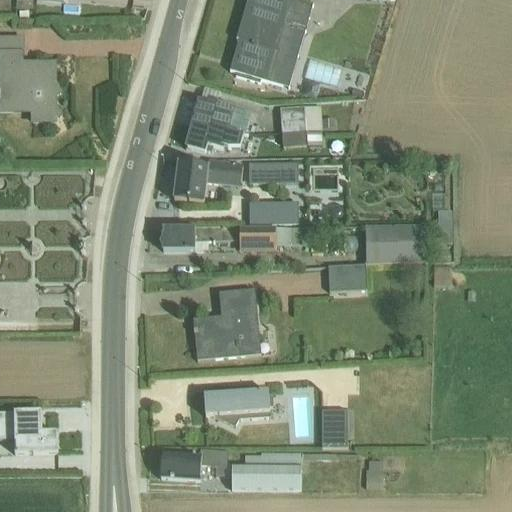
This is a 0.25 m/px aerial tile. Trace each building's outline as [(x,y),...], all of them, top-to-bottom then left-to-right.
[(236,60),(231,74),(237,76),(237,79),(252,83),(253,80),(270,85),(279,53),(277,53),(284,29),(306,34),(314,7),(287,0),(251,0),(239,42),(238,42),(238,43),(241,44),(237,60),(236,60)] [(23,41),(0,40),(0,115),(31,115),(31,126),(56,126),(56,123),(60,120),(61,121),(62,121),(56,110),(56,99),(60,97),(61,98),(62,97),(56,87),(56,67),(24,68),(23,41)] [(349,92),(361,95),(366,74),(354,71),(349,92)] [(205,91),(201,105),(216,109),(217,106),(220,96),(205,91)] [(201,105),(194,127),(243,138),(246,138),(252,117),(217,106),(216,109),(201,105)] [(322,110),(281,113),(282,137),(307,136),(306,123),(322,122),(322,110)] [(307,136),(282,137),(283,152),(323,149),(322,135),(322,133),(322,122),(306,123),(307,136)] [(336,122),(322,122),(322,133),(336,132),(336,122)] [(194,127),(188,151),(205,156),(207,148),(224,153),(225,150),(227,150),(239,151),(243,138),(194,127)] [(176,200),(175,205),(205,208),(208,186),(240,190),(243,167),(219,165),(209,163),(209,165),(208,171),(180,168),(176,200)] [(298,167),(250,169),(251,188),(298,187),(298,167)] [(337,198),(338,180),(315,178),(314,196),(337,198)] [(298,205),(249,206),(249,227),(298,227),(298,205)] [(328,208),(329,221),(341,220),(340,207),(328,208)] [(452,215),(439,215),(439,248),(453,247),(452,215)] [(436,230),(366,231),(367,270),(427,266),(427,248),(436,248),(436,230)] [(164,243),(162,248),(164,252),(164,255),(208,255),(208,245),(239,244),(239,256),(276,255),(276,250),(308,249),(308,232),(164,233),(164,243)] [(367,270),(329,272),(330,296),(367,295),(367,270)] [(435,271),(435,290),(452,290),(452,272),(435,271)] [(222,321),(195,324),(198,363),(199,365),(262,359),(256,294),(219,297),(222,321)] [(292,388),(291,406),(313,407),(314,389),(292,388)] [(269,395),(205,400),(207,421),(215,421),(236,431),(240,424),(271,422),(269,395)] [(42,414),(0,415),(0,443),(14,443),(15,456),(58,455),(57,435),(42,435),(42,414)] [(353,414),(323,415),(323,452),(348,452),(348,440),(354,440),(353,414)] [(164,457),(162,483),(200,486),(201,470),(216,471),(216,480),(233,481),(232,495),(302,495),(302,463),(336,463),(336,462),(359,462),(359,471),(365,471),(366,456),(336,456),(336,457),(261,455),(261,458),(246,458),(245,469),(228,469),(228,456),(201,454),(200,460),(164,457)] [(369,473),(366,474),(366,493),(383,493),(384,465),(369,465),(369,473)]
